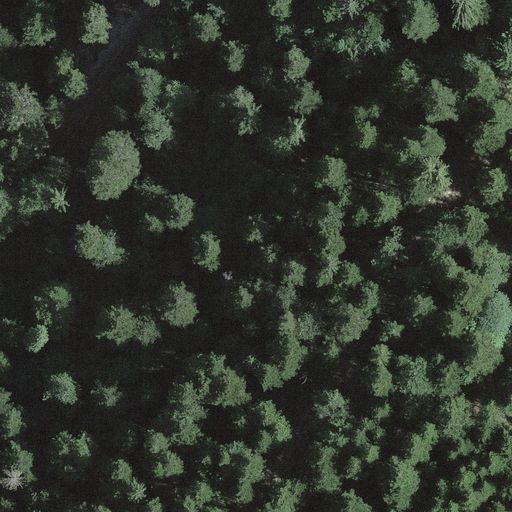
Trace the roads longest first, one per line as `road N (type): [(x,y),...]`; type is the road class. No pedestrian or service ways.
road 1 (track): [(249,511),(390,305),(511,101)]
road 2 (track): [(157,0),(123,53),(0,188)]
